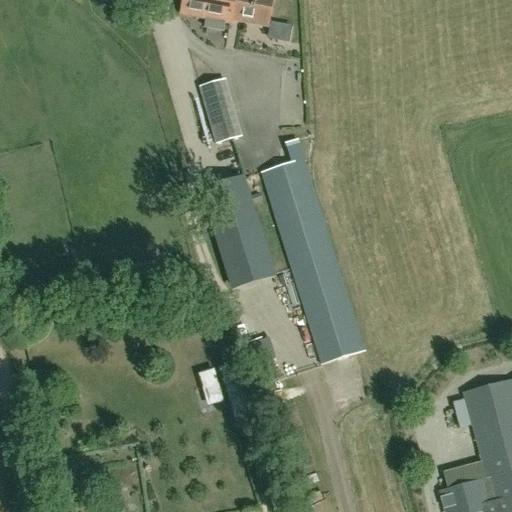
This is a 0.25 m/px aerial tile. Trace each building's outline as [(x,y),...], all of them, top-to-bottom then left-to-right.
[(230,24),(234,0),(185,0),(182,15),(207,20),(205,29),(223,32),(225,23),(230,24)] [(267,27),(271,0),(234,0),(230,24),(231,24),(232,20),(267,27)] [(215,146),(239,140),(222,82),(199,88),(215,146)] [(322,368),(365,354),(304,161),(261,174),(322,368)] [(273,276),(242,180),(203,192),(233,289),(273,276)] [(153,273),(115,275),(116,296),(155,294),(153,273)] [(239,365),(219,371),(234,422),(261,414),(255,393),(248,395),(239,365)] [(445,511),(511,511),(511,383),(465,396),(487,482),(441,494),(445,511)]
